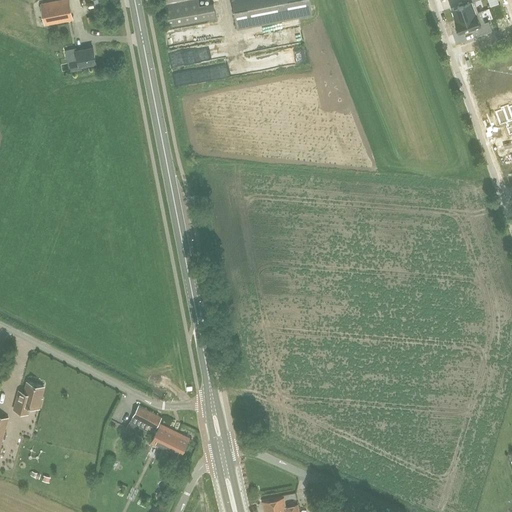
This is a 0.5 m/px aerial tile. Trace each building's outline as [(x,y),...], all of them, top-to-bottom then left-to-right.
[(68,0),(59,0),(41,4),(45,25),(73,19),(68,0)] [(200,5),(198,0),(164,0),(165,3),(170,26),(217,18),(214,3),(200,5)] [(238,29),(287,20),(312,15),(309,0),(258,0),(234,5),(238,29)] [(478,11),(474,0),(475,0),(465,0),(459,3),(459,5),(451,8),(456,19),(478,11)] [(478,11),(456,19),(460,31),(468,28),(469,31),(475,28),(477,35),(492,30),(489,20),(485,22),(480,10),(478,11)] [(340,17),(327,16),(326,37),(339,37),(340,17)] [(211,27),(172,34),(174,47),(213,40),(211,27)] [(70,61),(72,70),(81,68),(80,65),(96,62),(93,47),(76,51),(78,60),(70,61)] [(257,70),(297,64),(296,55),(256,60),(257,70)] [(505,123),(506,126),(509,135),(511,134),(511,105),(509,107),(508,105),(501,107),(501,109),(495,112),(500,125),(505,123)] [(19,390),(18,391),(14,409),(28,413),(30,405),(40,408),(42,399),(40,398),(44,386),(27,381),(25,391),(19,390)] [(149,424),(156,428),(162,417),(139,405),(127,427),(143,435),(149,424)] [(0,446),(8,418),(0,415),(0,446)] [(189,438),(170,429),(160,424),(152,441),(181,455),(189,438)] [(299,511),(298,504),(286,507),(284,497),(263,501),(264,511),(299,511)]
